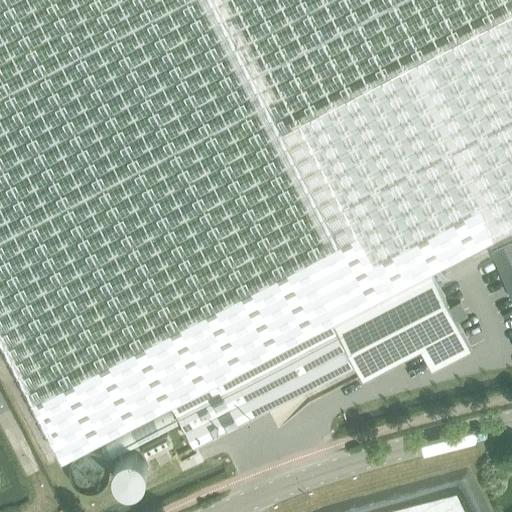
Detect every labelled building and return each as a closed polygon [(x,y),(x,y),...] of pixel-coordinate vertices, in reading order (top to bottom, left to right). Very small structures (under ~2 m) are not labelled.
[(511,0),(0,0),(0,339),(62,460),(174,402),(197,446),(357,364),(364,377),(421,348),(432,369),(472,349),(432,271),(511,228),(511,0)] [(511,241),(491,251),(511,298),(511,241)] [(148,458),(173,445),(168,434),(143,447),(148,458)] [(167,448),(156,454),(160,462),(171,456),(167,448)] [(145,460),(143,457),(141,456),(138,454),(136,453),(133,453),(130,452),(127,453),(124,454),(122,455),(120,457),(118,459),(116,461),(115,464),(114,467),(114,469),(114,472),(115,475),(116,478),(118,480),(120,482),(122,484),(125,485),(127,486),(130,487),(133,486),(136,486),(139,485),(141,483),(143,481),(145,479),(147,476),(147,474),(148,471),(148,468),(147,465),(146,462),(145,460)]
